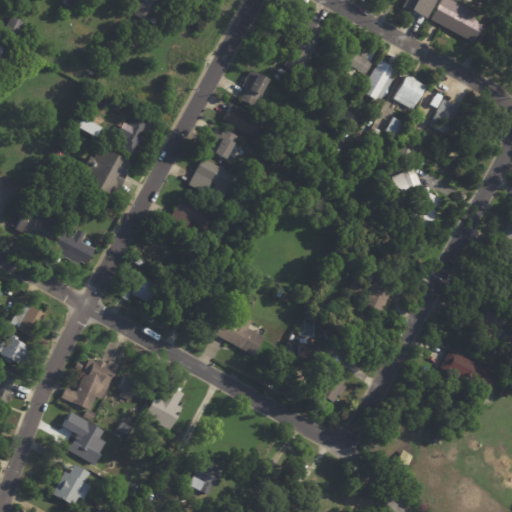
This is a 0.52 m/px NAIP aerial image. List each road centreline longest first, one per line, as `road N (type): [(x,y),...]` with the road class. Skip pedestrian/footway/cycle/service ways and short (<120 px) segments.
road 1 (residential): [(251,0),(83,304),(0,506)]
road 2 (residential): [(398,511),(338,441),(0,257)]
road 3 (residential): [(511,135),(352,433),(338,441)]
road 4 (residential): [(511,119),(502,96),(329,0)]
